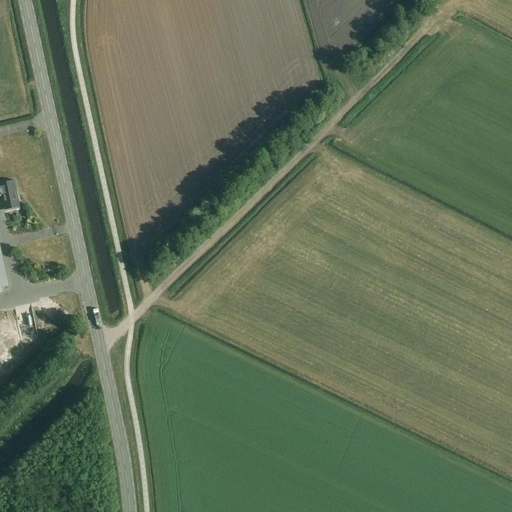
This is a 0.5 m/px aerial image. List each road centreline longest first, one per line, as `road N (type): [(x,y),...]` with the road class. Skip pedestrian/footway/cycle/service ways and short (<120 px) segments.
road 1 (primary): [(128,511),(25,0)]
road 2 (track): [(130,320),(452,0)]
road 3 (track): [(0,437),(90,351)]
